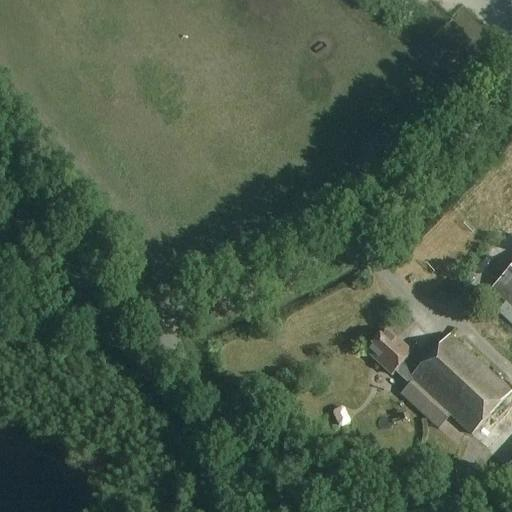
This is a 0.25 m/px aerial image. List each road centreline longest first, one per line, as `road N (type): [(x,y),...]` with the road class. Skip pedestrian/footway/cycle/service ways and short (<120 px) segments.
road 1 (unclassified): [(154,309),(271,277),(364,225),(511,77)]
road 2 (unclassified): [(373,511),(265,449),(190,375),(154,309)]
road 3 (unclassified): [(154,309),(74,319),(0,310)]
